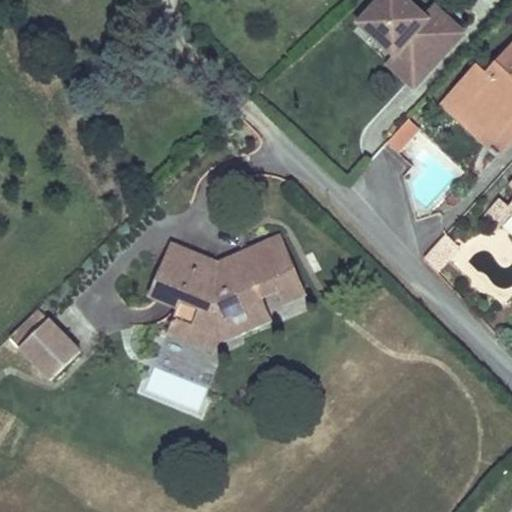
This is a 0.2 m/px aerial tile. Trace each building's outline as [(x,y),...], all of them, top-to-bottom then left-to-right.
[(378,0),(360,20),(397,54),(390,62),(414,84),(463,31),(436,6),(427,16),(409,0),(378,0)] [(487,74),(478,66),(451,96),(506,146),(511,140),(511,47),(497,64),(501,68),(491,78),(487,74)] [(497,156),(506,146),(451,96),(442,105),(497,156)] [(417,131),(407,121),(393,137),(403,146),(417,131)] [(393,137),(387,144),(397,153),(403,146),(393,137)] [(507,208),(499,200),(484,217),(497,228),(511,213),(506,208),(507,208)] [(445,236),(424,258),(437,273),(459,250),(445,236)] [(265,306),(261,296),(276,289),(282,303),(303,294),(280,238),(241,254),(243,261),(227,268),(217,264),(172,246),(151,296),(179,307),(174,318),(192,326),(190,330),(219,342),(240,333),(232,312),(243,307),(246,314),(265,306)] [(243,261),(241,254),(217,264),(227,268),(243,261)] [(232,312),(240,333),(271,319),(265,306),(246,314),(243,307),(232,312)] [(74,401),(103,372),(39,308),(10,336),(74,401)] [(192,326),(174,318),(168,332),(216,351),(219,342),(190,330),(192,326)] [(139,398),(200,409),(206,380),(145,369),(139,398)]
